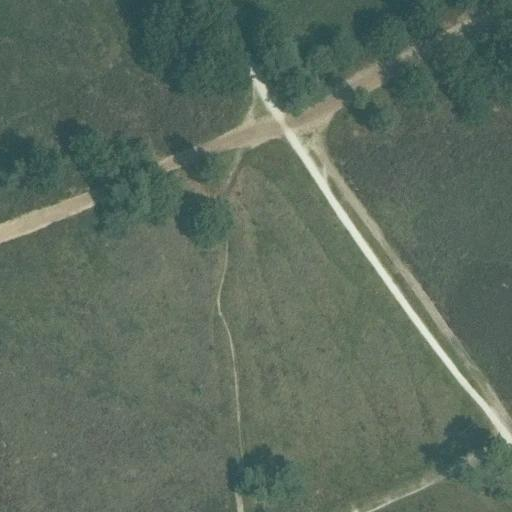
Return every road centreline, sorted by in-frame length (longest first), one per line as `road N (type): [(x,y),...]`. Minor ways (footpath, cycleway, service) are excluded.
road 1 (track): [(281,120),(0,238)]
road 2 (track): [(281,120),(331,104),(511,14)]
road 3 (track): [(356,511),(511,445)]
